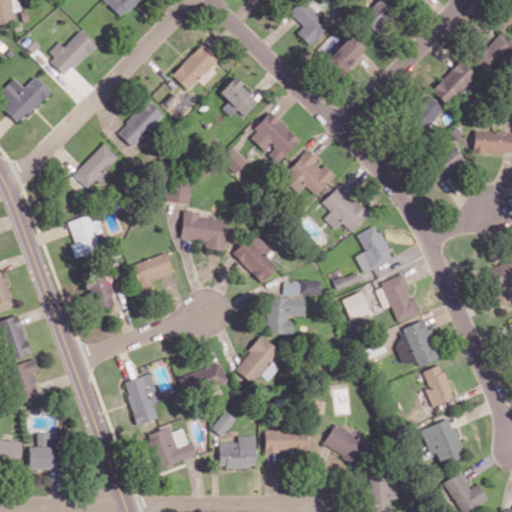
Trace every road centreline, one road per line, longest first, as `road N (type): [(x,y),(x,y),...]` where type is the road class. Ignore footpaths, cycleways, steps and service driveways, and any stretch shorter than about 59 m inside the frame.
road 1 (residential): [(210,0),(397,191),(426,238),(511,434)]
road 2 (residential): [(0,171),(128,511)]
road 3 (residential): [(7,186),(191,0)]
road 4 (residential): [(126,505),(310,504)]
road 5 (residential): [(344,131),(464,0)]
road 6 (residential): [(73,361),(207,311)]
road 7 (residential): [(0,506),(126,505)]
